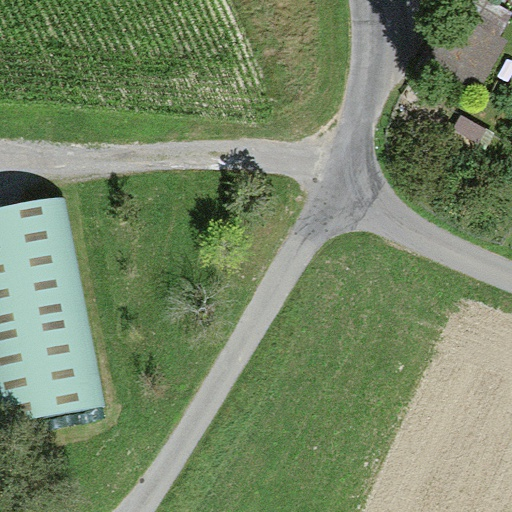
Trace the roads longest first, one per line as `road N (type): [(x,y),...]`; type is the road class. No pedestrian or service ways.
road 1 (residential): [(336,190),(135,511)]
road 2 (residential): [(336,190),(511,280)]
road 3 (residential): [(365,0),(368,60),(336,190)]
